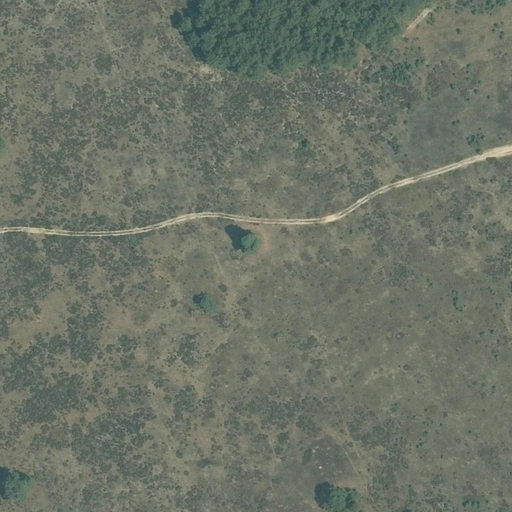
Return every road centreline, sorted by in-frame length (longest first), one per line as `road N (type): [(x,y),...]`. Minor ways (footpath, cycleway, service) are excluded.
road 1 (track): [(0,231),(138,231),(201,215),(304,222),(340,215),(384,187),(511,150)]
road 2 (track): [(282,0),(350,39),(382,47),(436,0)]
